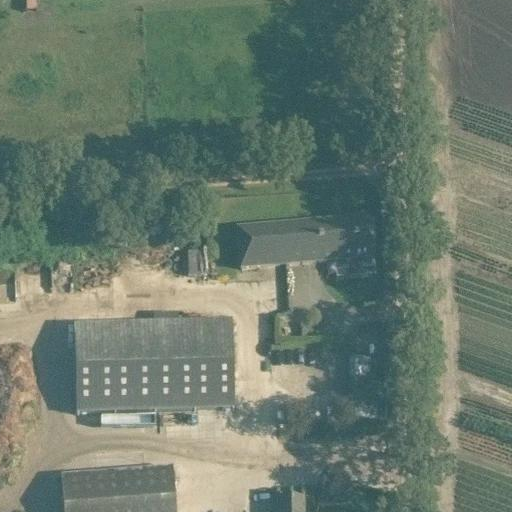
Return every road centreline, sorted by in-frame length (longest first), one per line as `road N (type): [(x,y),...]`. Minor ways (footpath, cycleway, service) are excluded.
road 1 (track): [(0,201),(406,175)]
road 2 (track): [(406,175),(410,407)]
road 3 (track): [(402,0),(406,175)]
